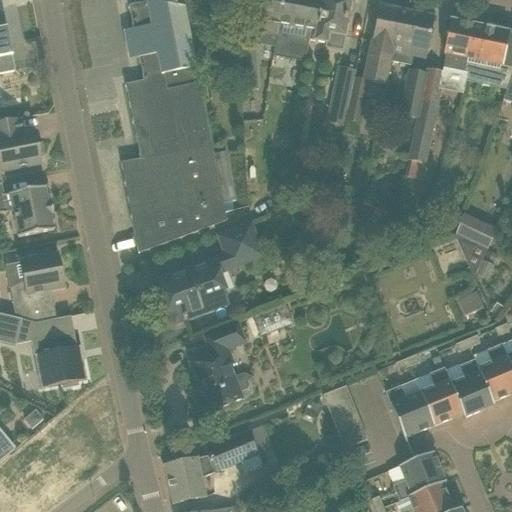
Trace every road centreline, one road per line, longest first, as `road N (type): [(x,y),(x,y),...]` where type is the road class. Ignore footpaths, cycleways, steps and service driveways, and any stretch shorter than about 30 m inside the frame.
road 1 (residential): [(139,457),(56,0)]
road 2 (residential): [(455,441),(441,438),(385,458),(357,388)]
